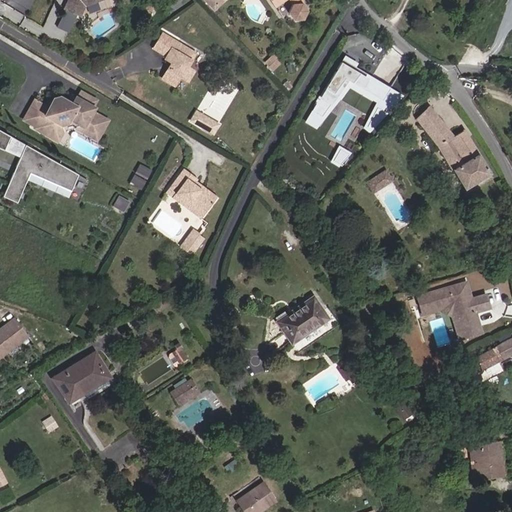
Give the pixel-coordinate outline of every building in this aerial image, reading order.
[(69,0),(65,8),(83,16),(88,5),(103,0),(69,0)] [(224,0),(205,0),(214,9),(224,0)] [(270,0),(274,6),(282,0),(290,0),(292,1),(292,4),(287,12),(293,20),(302,19),(306,11),(301,3),(301,0),(270,0)] [(197,52),(165,32),(156,47),(168,55),(167,58),(173,61),(164,78),(176,85),(182,75),(190,80),(196,70),(189,66),(193,59),(197,52)] [(280,63),(273,56),(266,62),(272,70),(280,63)] [(358,65),(345,57),(344,59),(357,67),(358,65)] [(324,115),(351,78),(385,98),(393,85),(358,65),(357,67),(344,59),(314,109),(324,115)] [(392,102),(399,90),(393,85),(385,98),(392,102)] [(96,97),(81,88),(77,95),(93,103),(96,97)] [(108,117),(92,108),(94,104),(93,103),(77,95),(75,94),(72,100),(64,96),(51,100),(49,105),(45,112),(43,110),(36,123),(35,125),(49,133),(57,119),(69,116),(79,121),(78,122),(99,134),(108,117)] [(45,112),(49,105),(34,97),(24,116),(36,123),(43,110),(45,112)] [(376,124),(390,109),(379,104),(370,120),(376,124)] [(215,135),(222,122),(196,108),(189,120),(215,135)] [(440,159),(448,171),(479,152),(463,130),(452,139),(427,108),(415,119),(437,148),(444,156),(440,159)] [(324,115),(314,109),(310,116),(320,122),(324,115)] [(58,138),(63,129),(62,123),(72,120),(77,123),(76,125),(97,137),(99,134),(78,122),(79,121),(69,116),(57,119),(49,133),(58,138)] [(437,148),(415,119),(406,126),(428,155),(437,148)] [(9,133),(0,127),(0,145),(3,147),(9,133)] [(78,171),(25,141),(2,193),(17,199),(30,169),(71,187),(78,171)] [(343,166),(349,149),(338,145),(331,161),(343,166)] [(479,152),(448,171),(451,175),(455,173),(466,187),(490,171),(479,152)] [(140,162),(131,182),(143,188),(153,168),(140,162)] [(199,181),(184,169),(172,186),(178,191),(176,194),(205,216),(216,200),(196,185),(196,184),(198,182),(199,181)] [(394,181),(388,171),(370,183),(376,193),(394,181)] [(216,200),(218,198),(198,182),(196,184),(196,185),(216,200)] [(205,216),(176,194),(173,198),(201,220),(205,216)] [(223,227),(216,224),(208,241),(215,244),(223,227)] [(192,227),(180,245),(194,254),(206,236),(192,227)] [(463,280),(420,293),(424,308),(454,299),(465,334),(483,329),(477,308),(492,304),(488,291),(472,296),(470,289),(466,290),(463,280)] [(290,343),(327,318),(312,296),(275,321),(290,343)] [(442,307),(454,313),(461,336),(465,334),(454,299),(424,308),(425,312),(442,307)] [(0,357),(30,334),(17,317),(0,330),(0,357)] [(481,367),(511,350),(511,333),(487,347),(474,354),(481,367)] [(182,347),(178,342),(173,345),(176,349),(170,353),(178,365),(187,359),(187,358),(180,348),(182,347)] [(99,353),(89,359),(101,378),(107,375),(101,365),(105,362),(99,353)] [(101,378),(89,359),(66,372),(78,390),(101,378)] [(353,375),(342,359),(335,363),(339,369),(337,370),(344,381),(353,375)] [(107,375),(101,378),(105,383),(114,377),(105,362),(101,365),(107,375)] [(81,396),(78,390),(66,372),(55,377),(70,402),(81,396)] [(105,383),(101,378),(78,390),(81,396),(105,383)] [(199,393),(190,378),(169,391),(178,406),(199,393)] [(401,398),(392,404),(401,418),(410,412),(401,398)] [(61,424),(54,415),(46,420),(53,430),(61,424)] [(183,444),(177,435),(170,440),(172,443),(176,449),(183,444)] [(464,463),(465,437),(445,437),(444,476),(471,476),(471,469),(472,469),(473,463),(464,463)] [(464,463),(473,463),(474,438),(465,437),(464,463)] [(236,500),(243,511),(256,511),(274,501),(263,483),(236,500)]
